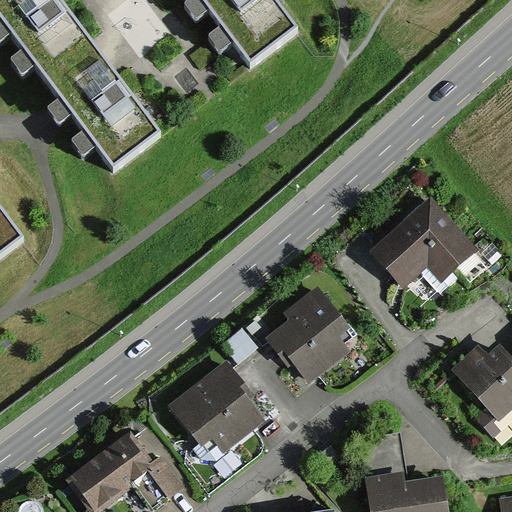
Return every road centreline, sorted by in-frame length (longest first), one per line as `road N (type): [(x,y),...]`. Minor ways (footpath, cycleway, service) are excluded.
road 1 (primary): [(0,462),(287,239),(511,39)]
road 2 (residential): [(511,467),(474,471),(390,374),(211,511)]
